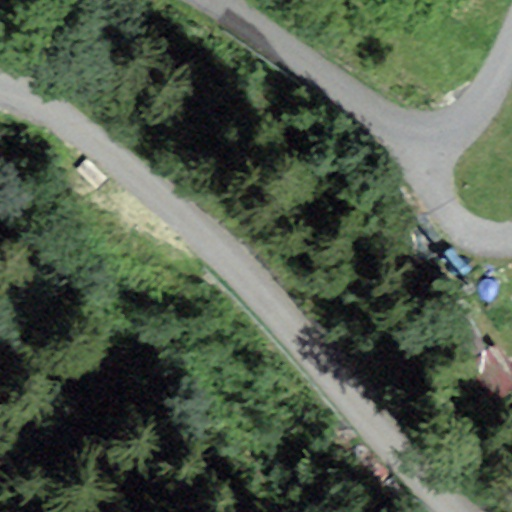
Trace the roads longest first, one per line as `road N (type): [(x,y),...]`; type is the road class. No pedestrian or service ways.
road 1 (unclassified): [(461,511),(272,305),(77,125),(0,84)]
road 2 (unclassified): [(511,39),(469,119),(450,134),(421,140),(397,132),(269,40),(192,0)]
